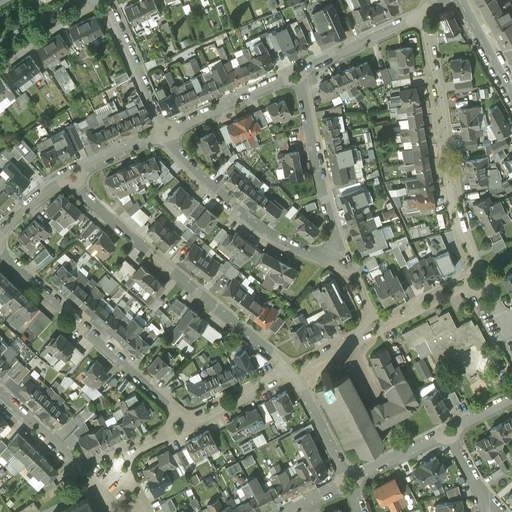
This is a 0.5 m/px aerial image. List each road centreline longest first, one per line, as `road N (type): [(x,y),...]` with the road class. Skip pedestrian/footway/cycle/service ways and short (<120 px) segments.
road 1 (residential): [(69,181),(286,368)]
road 2 (residential): [(478,267),(457,207),(425,11)]
road 3 (residential): [(0,249),(185,415)]
road 4 (residential): [(332,251),(306,248),(230,200),(162,127)]
road 5 (residential): [(332,251),(298,68)]
road 6 (residential): [(113,511),(0,391)]
road 7 (residential): [(162,127),(298,68)]
road 8 (residential): [(298,68),(425,11)]
road 9 (residential): [(346,480),(286,368)]
road 10 (residential): [(478,267),(369,323)]
